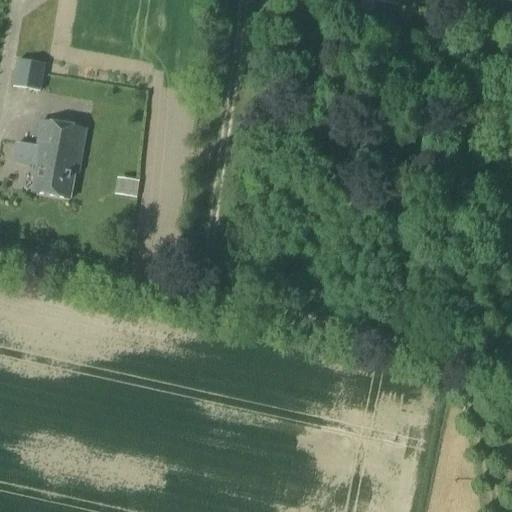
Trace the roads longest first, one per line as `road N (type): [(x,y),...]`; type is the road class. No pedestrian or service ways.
road 1 (tertiary): [(511,371),(0,261)]
road 2 (unknown): [(466,361),(499,511)]
